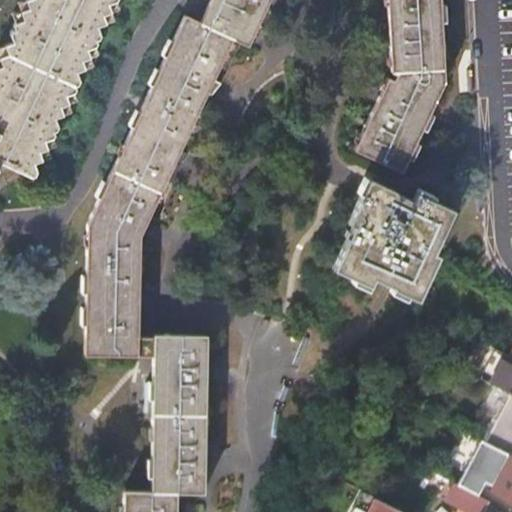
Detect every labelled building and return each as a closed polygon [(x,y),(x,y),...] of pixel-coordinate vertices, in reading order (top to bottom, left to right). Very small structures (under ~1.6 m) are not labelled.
[(24,0),(27,6),(18,9),(21,17),(13,20),(11,24),(12,27),(10,28),(8,32),(11,40),(2,43),(5,52),(0,53),(0,61),(1,63),(0,63),(0,160),(0,161),(30,175),(34,174),(36,169),(33,161),(41,158),(38,150),(46,148),(43,139),(52,136),(53,132),(52,129),(55,128),(57,124),(54,116),(61,113),(59,104),(67,101),(64,93),(73,90),(74,86),(73,84),(76,83),(78,79),(75,70),(83,67),(80,59),(88,55),(85,47),(93,45),(95,41),(94,38),(97,37),(98,33),(96,25),(103,22),(100,13),(109,10),(106,2),(111,0),(24,0)] [(209,0),(202,16),(200,21),(184,14),(86,221),(83,353),(152,354),(150,489),(122,489),(121,511),(174,511),(175,491),(202,491),(203,458),(203,444),(205,381),(205,367),(205,334),(136,335),(137,307),(137,293),(139,233),(146,219),(173,160),(180,147),(206,90),(212,76),(231,36),(247,44),(250,39),(267,2),(268,0),(209,0)] [(386,0),(388,21),(388,36),(390,71),(396,74),(393,80),(388,77),(377,98),(376,100),(367,119),(353,148),(401,171),(425,120),(443,82),(439,0),(386,0)] [(379,37),(388,36),(388,21),(382,21),(379,37)] [(221,81),(212,76),(206,90),(212,93),(221,81)] [(376,100),(373,100),(367,98),(359,117),(367,119),(376,100)] [(188,151),(180,147),(173,160),(179,163),(188,151)] [(368,177),(347,221),(352,224),(332,267),(369,284),(373,276),(392,285),(391,287),(417,298),(437,253),(432,251),(452,208),(416,191),(412,199),(368,177)] [(146,219),(139,233),(145,236),(155,223),(146,219)] [(147,293),(137,293),(137,307),(144,307),(147,293)] [(511,393),(511,356),(510,356),(497,349),(482,379),(510,393),(511,393)] [(215,367),(205,367),(205,381),(212,381),(215,367)] [(379,441),(403,396),(387,388),(363,433),(379,441)] [(511,393),(510,393),(486,441),(511,455),(511,454),(511,393)] [(511,499),(511,454),(511,455),(486,441),(484,440),(459,484),(480,494),(486,481),(495,486),(493,489),(511,499)] [(213,445),(203,444),(203,458),(210,459),(213,445)] [(483,511),(490,500),(480,494),(459,484),(454,481),(445,500),(460,507),(457,511),(483,511)] [(368,511),(402,511),(376,498),(368,511)]
